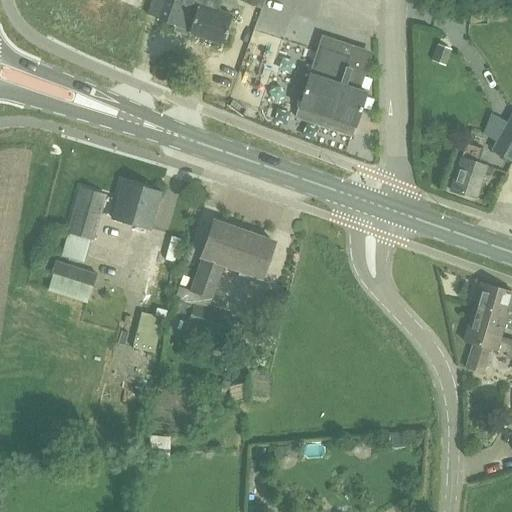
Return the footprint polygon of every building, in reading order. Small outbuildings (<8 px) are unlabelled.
[(228,33),(227,30),(232,14),(218,10),(217,13),(182,1),(179,0),(151,0),(147,14),(157,18),(157,20),(174,26),(174,25),(189,31),(189,32),(189,33),(222,44),(224,40),(226,39),(228,33)] [(260,8),(263,0),(248,0),(247,4),(260,8)] [(372,52),(323,35),(316,56),(298,110),(299,110),(296,118),(351,136),(354,128),(366,93),(359,91),(366,72),(372,52)] [(450,50),(437,45),(432,61),(445,65),(450,50)] [(511,113),(490,150),(511,163),(511,162),(511,113)] [(462,159),(451,192),(474,200),(485,167),(478,164),(483,150),(467,145),(462,159)] [(122,182),(112,217),(150,229),(161,193),(122,182)] [(80,188),(67,233),(93,241),(106,196),(80,188)] [(261,279),(274,243),(214,223),(202,258),(203,258),(188,304),(179,301),(167,334),(224,353),(236,320),(207,310),(223,265),(261,279)] [(511,295),(511,292),(480,284),(474,306),(491,311),(486,333),(500,338),(500,337),(502,330),(511,332),(511,300),(511,295)] [(511,340),(500,337),(500,338),(486,333),(491,311),(474,306),(464,341),(473,344),(466,368),(483,373),(490,349),(496,351),(495,355),(511,359),(511,340)] [(134,348),(153,352),(161,319),(142,314),(134,348)] [(228,392),(230,383),(221,382),(219,390),(228,392)] [(392,451),(403,450),(402,437),(390,438),(392,451)] [(262,450),(251,449),(250,458),(261,459),(262,450)]
